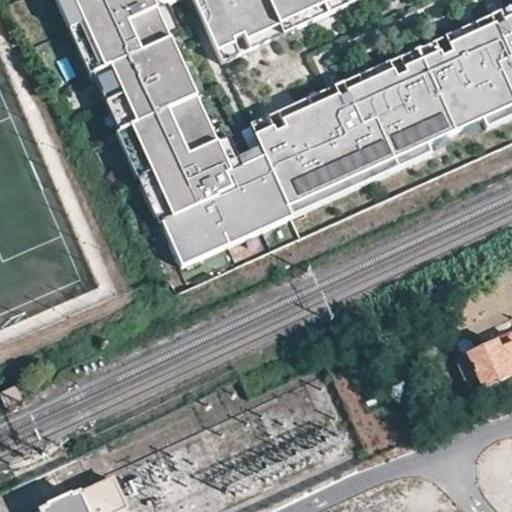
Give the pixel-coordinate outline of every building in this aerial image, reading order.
[(227,156),(156,0),(63,0),(184,267),(290,220),(255,143),(227,156)] [(190,0),(219,63),(359,0),(190,0)] [(490,129),(511,119),(511,4),(247,124),(255,143),(290,220),(436,154),(429,140),(484,115),(490,129)] [(511,280),(511,268),(493,277),(497,286),(500,286),(511,280)] [(488,344),(486,338),(507,328),(510,335),(511,334),(511,324),(510,321),(478,335),(483,347),(488,344)] [(495,342),(499,349),(511,343),(511,342),(509,336),(495,342)] [(465,356),(482,392),(511,377),(511,343),(499,349),(495,342),(490,343),(488,344),(483,347),(465,356)] [(465,356),(456,360),(472,397),(482,392),(465,356)] [(19,399),(14,389),(1,395),(6,405),(19,399)] [(42,511),(119,511),(126,509),(112,479),(72,498),(70,495),(47,506),(47,510),(42,511)]
